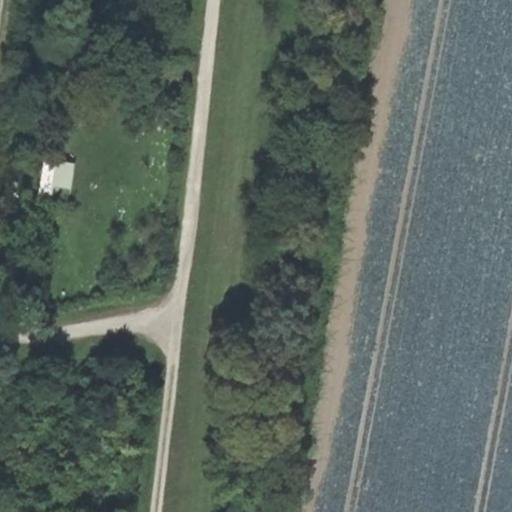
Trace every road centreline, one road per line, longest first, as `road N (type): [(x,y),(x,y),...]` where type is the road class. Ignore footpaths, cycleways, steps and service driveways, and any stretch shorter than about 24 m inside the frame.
road 1 (track): [(154,511),(213,0)]
road 2 (track): [(0,336),(174,323)]
